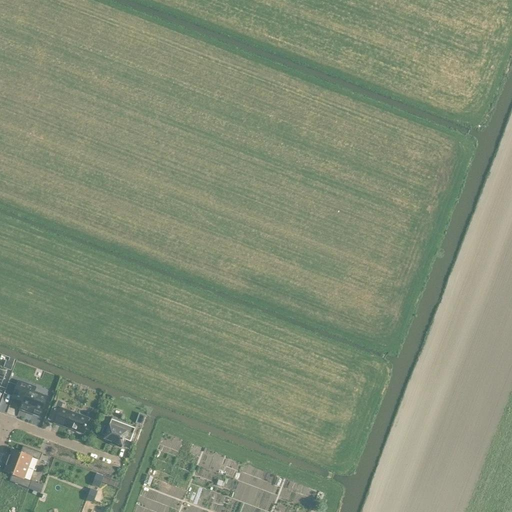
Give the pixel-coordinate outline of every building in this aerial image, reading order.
[(13,362),(6,359),(3,367),(10,370),(13,362)] [(39,416),(47,397),(34,392),(35,387),(18,381),(12,398),(23,402),(20,409),(39,416)] [(58,400),(56,406),(54,405),(51,412),(57,414),(54,422),(83,433),(88,419),(61,409),(64,402),(58,400)] [(139,413),(136,423),(142,425),(146,415),(139,413)] [(104,439),(115,443),(114,445),(121,448),(124,439),(130,442),(135,428),(112,419),(109,427),(106,426),(104,426),(102,432),(103,434),(105,435),(104,439)] [(176,459),(196,466),(202,447),(195,445),(197,439),(168,430),(160,453),(176,459)] [(12,449),(8,460),(28,468),(32,457),(40,460),(42,453),(23,446),(21,452),(12,449)] [(236,482),(242,454),(203,446),(194,491),(184,489),(183,495),(194,497),(195,492),(202,493),(204,482),(225,486),(227,480),(236,482)] [(24,479),(28,468),(8,460),(4,472),(12,475),(9,481),(29,489),(31,481),(24,479)] [(155,482),(157,470),(150,469),(148,481),(155,482)] [(93,485),(99,487),(103,476),(97,474),(93,485)] [(31,481),(29,489),(41,493),(43,486),(31,481)] [(87,500),(93,503),(97,492),(92,489),(87,500)]
